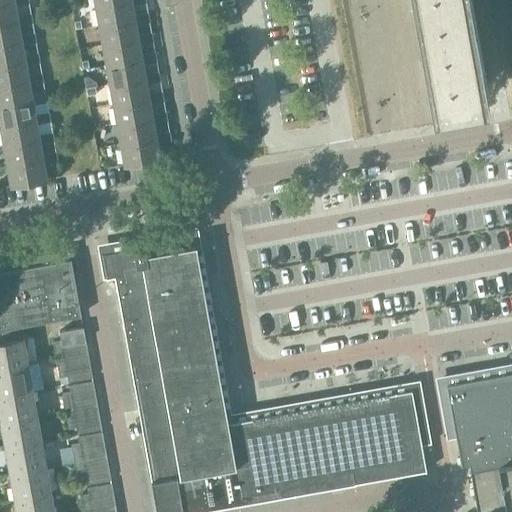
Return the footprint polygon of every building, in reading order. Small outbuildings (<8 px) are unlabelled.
[(6,0),(0,1),(0,22),(18,19),(17,15),(16,5),(29,2),(28,0),(6,0)] [(122,0),(95,5),(99,25),(135,18),(135,14),(133,4),(147,2),(146,0),(122,0)] [(414,0),(431,92),(487,82),(472,0),(414,0)] [(0,22),(0,42),(22,39),(21,35),(19,25),(33,22),(31,12),(17,15),(18,19),(0,22)] [(99,25),(102,45),(139,38),(138,34),(136,24),(150,21),(148,12),(135,14),(135,18),(99,25)] [(0,42),(0,63),(25,59),(25,54),(23,44),(36,42),(35,32),(21,35),(22,39),(0,42)] [(102,45),(106,65),(143,58),(142,54),(140,44),(154,41),(152,32),(138,34),(139,38),(102,45)] [(106,65),(109,85),(146,78),(145,74),(144,63),(157,61),(155,51),(142,54),(143,58),(106,65)] [(0,63),(0,83),(29,78),(28,74),(26,64),(40,61),(38,52),(25,54),(25,59),(0,63)] [(109,85),(113,104),(150,98),(149,93),(147,83),(161,81),(159,71),(145,74),(146,78),(109,85)] [(0,83),(0,104),(32,98),(32,94),(30,84),(44,81),(42,72),(28,74),(29,78),(0,83)] [(0,104),(0,124),(36,118),(35,114),(33,103),(47,101),(45,91),(32,94),(32,98),(0,104)] [(113,104),(117,124),(154,118),(153,113),(151,103),(164,100),(163,91),(149,93),(150,98),(113,104)] [(0,124),(0,127),(3,145),(40,138),(39,133),(37,123),(51,121),(49,111),(35,114),(36,118),(0,124)] [(117,124),(120,144),(157,137),(156,133),(154,123),(168,120),(166,111),(153,113),(154,118),(117,124)] [(157,137),(120,144),(124,164),(161,157),(158,142),(171,140),(170,130),(156,133),(157,137)] [(3,145),(7,165),(43,158),(42,153),(41,143),(54,140),(53,131),(39,133),(40,138),(3,145)] [(43,158),(7,165),(10,184),(47,178),(44,163),(58,160),(56,151),(42,153),(43,158)] [(106,277),(106,278),(115,276),(152,480),(151,480),(156,507),(163,511),(187,511),(354,482),(354,483),(355,483),(353,469),(423,456),(422,444),(421,444),(412,391),(223,424),(190,237),(145,245),(145,244),(133,246),(133,247),(102,253),(106,277)] [(71,258),(42,263),(52,320),(81,314),(75,282),(71,258)] [(42,263),(13,269),(23,325),(52,320),(42,263)] [(0,329),(17,326),(23,325),(13,269),(0,271),(0,329)] [(0,329),(0,341),(20,338),(17,326),(0,329)] [(59,330),(61,339),(62,345),(86,340),(83,326),(59,330)] [(0,368),(28,363),(23,338),(20,338),(0,341),(0,368)] [(53,341),(56,359),(64,357),(62,345),(61,339),(53,341)] [(62,345),(64,357),(88,353),(86,341),(62,345)] [(64,357),(66,369),(90,365),(88,353),(64,357)] [(59,377),(67,375),(66,369),(64,357),(56,359),(59,377)] [(0,368),(0,394),(32,389),(28,363),(0,368)] [(66,369),(67,375),(69,381),(92,377),(90,365),(66,369)] [(511,374),(446,386),(460,463),(469,461),(470,468),(511,459),(511,374)] [(69,385),(70,390),(71,396),(95,392),(93,380),(69,385)] [(0,394),(0,417),(1,421),(37,415),(32,389),(0,394)] [(62,392),(65,410),(73,408),(71,396),(70,390),(62,392)] [(71,396),(73,408),(97,404),(95,392),(71,396)] [(73,408),(76,420),(99,416),(97,404),(73,408)] [(69,428),(77,426),(76,420),(73,408),(65,410),(69,428)] [(1,421),(5,447),(42,440),(37,415),(1,421)] [(76,420),(77,426),(78,432),(101,428),(99,416),(76,420)] [(78,436),(80,442),(81,448),(104,443),(102,432),(78,436)] [(5,447),(10,473),(46,466),(42,440),(5,447)] [(71,443),(75,461),(83,460),(81,448),(80,442),(71,443)] [(81,448),(83,460),(106,455),(104,443),(81,448)] [(83,460),(85,471),(108,467),(106,455),(83,460)] [(78,479),(86,477),(85,471),(83,460),(75,461),(78,479)] [(511,511),(511,460),(469,469),(476,511),(511,511)] [(10,473),(14,498),(51,492),(46,466),(10,473)] [(85,471),(86,477),(87,483),(111,479),(108,467),(85,471)] [(88,487),(89,493),(90,499),(113,495),(111,483),(88,487)] [(14,498),(16,511),(54,511),(51,492),(14,498)] [(81,494),(83,511),(84,511),(92,511),(90,499),(89,493),(81,494)] [(90,499),(92,511),(115,506),(113,495),(90,499)]
